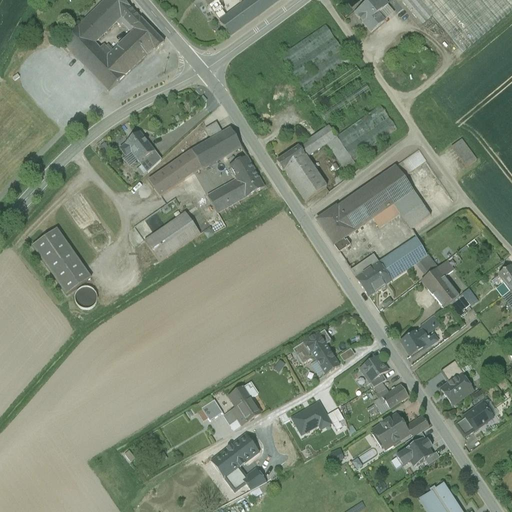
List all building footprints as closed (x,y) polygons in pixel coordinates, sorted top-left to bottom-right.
[(120,0),(106,0),(83,23),(99,40),(120,19),(130,10),(120,0)] [(249,0),(225,17),(219,22),(230,38),(282,0),(281,0),(249,0)] [(380,0),(369,0),(365,3),(367,5),(354,16),(371,35),(384,24),(377,16),(387,8),(380,0)] [(432,19),(415,0),(398,0),(422,27),(432,19)] [(511,0),(415,0),(432,19),(463,55),(511,12),(511,0)] [(225,17),(215,3),(208,7),(219,22),(225,17)] [(153,33),(130,10),(120,19),(134,33),(128,38),(146,57),(153,49),(156,52),(164,44),(153,33)] [(83,23),(61,44),(77,61),(99,40),(83,23)] [(325,26),(281,56),(306,93),(350,63),(325,26)] [(128,38),(111,55),(103,48),(100,51),(125,77),(146,57),(128,38)] [(125,77),(100,51),(83,67),(108,93),(125,77)] [(354,64),(307,95),(318,111),(364,80),(354,64)] [(364,82),(319,113),(328,125),(372,95),(364,82)] [(381,107),(336,137),(337,139),(346,153),(350,159),(352,162),(397,132),(381,107)] [(216,124),(205,130),(212,141),(222,135),(216,124)] [(330,128),(299,149),(305,158),(306,157),(307,158),(327,145),(337,139),(336,137),(330,128)] [(212,141),(191,152),(201,170),(202,171),(241,149),(230,130),(222,135),(212,141)] [(139,135),(125,146),(126,146),(120,151),(126,159),(132,154),(140,165),(152,155),(141,141),(143,140),(139,135)] [(337,139),(327,145),(336,159),(346,153),(337,139)] [(476,162),(461,142),(453,147),(468,168),(476,162)] [(237,162),(246,157),(241,149),(233,154),(237,162)] [(299,149),(276,164),(282,173),(284,172),(291,182),(299,177),(298,175),(312,165),(307,158),(306,157),(305,158),(299,149)] [(191,152),(148,182),(160,199),(201,170),(191,152)] [(419,152),(396,169),(404,180),(426,163),(419,152)] [(346,153),(336,159),(341,165),(350,159),(346,153)] [(152,155),(140,165),(142,167),(146,173),(147,174),(160,163),(152,155)] [(265,189),(247,158),(229,168),(236,181),(240,179),(250,197),(246,199),(265,189)] [(341,165),(340,166),(344,173),(355,166),(352,162),(350,159),(341,165)] [(312,165),(298,175),(299,177),(291,182),(306,203),(327,188),(312,165)] [(142,167),(135,172),(139,177),(146,173),(142,167)] [(337,211),(336,211),(353,235),(373,221),(393,206),(389,200),(409,186),(404,180),(396,169),(337,211)] [(236,181),(207,197),(217,215),(246,199),(250,197),(240,179),(236,181)] [(409,186),(389,200),(393,206),(400,216),(411,232),(431,217),(409,186)] [(116,243),(83,195),(64,208),(96,256),(116,243)] [(393,206),(373,221),(380,230),(400,216),(393,206)] [(336,210),(317,223),(334,248),(344,241),(353,235),(336,211),(337,211),(336,210)] [(185,215),(144,243),(159,265),(200,236),(185,215)] [(144,222),(135,228),(143,241),(152,236),(144,222)] [(210,229),(203,233),(207,239),(214,235),(210,229)] [(91,280),(56,231),(32,248),(66,297),(91,280)] [(416,239),(380,265),(392,283),(416,265),(417,265),(427,257),(426,256),(416,239)] [(344,241),(334,248),(339,255),(351,248),(347,242),(345,243),(344,241)] [(474,241),(467,246),(471,250),(477,245),(474,241)] [(467,246),(456,255),(460,259),(471,250),(467,246)] [(437,269),(427,257),(417,265),(427,277),(437,269)] [(445,263),(437,269),(444,279),(453,272),(445,263)] [(380,265),(357,281),(369,299),(392,283),(380,265)] [(427,277),(421,282),(432,295),(447,282),(444,279),(437,269),(427,277)] [(511,291),(511,271),(510,269),(498,278),(510,293),(511,291)] [(460,298),(447,282),(432,295),(444,310),(460,298)] [(463,299),(456,304),(458,308),(457,308),(462,314),(463,312),(470,308),(463,299)] [(458,308),(456,304),(451,308),(460,320),(465,315),(463,312),(462,314),(457,308),(458,308)] [(439,326),(434,318),(429,322),(434,330),(439,326)] [(434,330),(429,322),(422,327),(423,329),(416,334),(418,337),(424,333),(426,335),(434,330)] [(319,336),(323,343),(329,339),(325,332),(319,336)] [(416,334),(402,343),(411,357),(425,349),(426,350),(437,344),(434,339),(430,342),(426,335),(424,333),(418,337),(416,334)] [(319,336),(318,335),(304,345),(311,357),(312,356),(314,359),(326,377),(339,369),(326,347),(323,343),(319,336)] [(304,345),(293,352),(303,367),(314,359),(312,356),(311,357),(304,345)] [(350,350),(340,357),(344,362),(354,356),(350,350)] [(440,354),(428,363),(433,369),(444,360),(440,354)] [(378,359),(361,371),(370,385),(382,377),(388,373),(378,359)] [(270,365),(274,373),(282,368),(278,361),(270,365)] [(455,364),(441,374),(449,386),(461,377),(462,378),(464,376),(455,364)] [(382,377),(370,385),(374,390),(386,383),(382,377)] [(449,386),(441,392),(452,408),(470,395),(464,386),(466,384),(462,378),(461,377),(449,386)] [(250,385),(229,399),(236,409),(223,418),(229,427),(237,423),(241,429),(260,417),(250,401),(257,396),(250,385)] [(400,387),(381,399),(385,405),(389,410),(389,411),(408,399),(400,387)] [(289,417),(300,438),(318,428),(320,431),(332,425),(320,401),(289,417)] [(214,403),(201,411),(202,412),(208,421),(209,423),(222,415),(214,403)] [(385,405),(378,410),(381,416),(389,410),(385,405)] [(483,406),(464,419),(474,433),(493,420),(483,406)] [(208,421),(202,412),(197,414),(203,424),(208,421)] [(396,418),(374,433),(384,449),(391,444),(392,447),(408,437),(396,418)] [(464,419),(454,426),(464,440),(474,433),(464,419)] [(422,420),(407,430),(414,440),(422,435),(429,430),(422,420)] [(422,435),(414,440),(411,441),(415,446),(422,441),(423,442),(425,440),(422,435)] [(245,437),(211,463),(224,481),(238,471),(259,455),(245,437)] [(415,446),(399,457),(405,467),(410,464),(414,470),(425,463),(433,457),(429,451),(431,450),(426,443),(424,444),(423,442),(422,441),(415,446)] [(135,461),(128,453),(124,456),(131,464),(135,461)] [(436,454),(433,457),(425,463),(428,468),(440,460),(436,454)] [(224,481),(211,463),(206,467),(220,485),(224,481)] [(220,485),(206,467),(202,470),(215,489),(216,488),(220,485)] [(238,471),(224,481),(231,491),(240,484),(245,480),(238,471)] [(263,474),(248,482),(252,490),(252,491),(267,483),(263,474)] [(248,482),(245,480),(240,484),(247,493),(252,490),(248,482)] [(459,511),(443,486),(436,491),(434,489),(429,492),(431,494),(423,499),(430,510),(428,511),(429,511),(459,511)] [(215,489),(203,498),(208,504),(221,494),(216,488),(215,489)]
